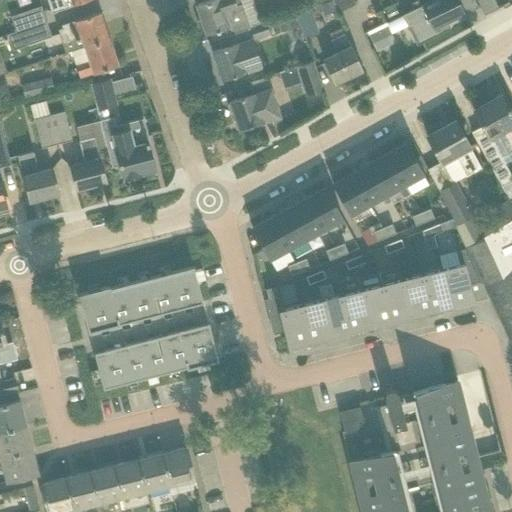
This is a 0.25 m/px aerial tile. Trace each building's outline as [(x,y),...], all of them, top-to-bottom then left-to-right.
[(54,0),(58,9),(84,0),(54,0)] [(249,28),(241,4),(236,5),(234,0),(210,0),(196,5),(201,19),(196,21),(201,33),(205,31),(205,33),(227,26),(229,34),(249,28)] [(331,0),(321,4),(324,14),(335,11),(331,0)] [(410,24),(418,41),(436,32),(434,28),(478,7),(474,0),(432,0),(401,15),(406,26),(410,24)] [(10,16),(16,32),(47,21),(42,6),(10,16)] [(295,13),(303,37),(318,32),(310,8),(295,13)] [(85,46),(108,38),(99,12),(63,24),(61,25),(62,28),(58,29),(65,52),(85,46)] [(253,40),(287,29),(283,16),(249,28),(248,28),(253,40)] [(7,35),(12,50),(52,37),(47,21),(16,32),(7,35)] [(369,35),(376,50),(387,45),(380,30),(369,35)] [(323,59),(334,83),(362,70),(343,32),(330,38),(337,52),(323,59)] [(108,38),(85,46),(89,60),(76,64),(80,77),(117,65),(108,38)] [(260,66),(251,39),(236,44),(236,43),(212,51),(221,80),(246,72),(246,71),(260,66)] [(322,91),(312,61),(296,66),(307,96),(322,91)] [(279,116),(266,76),(233,87),(237,99),(229,101),(229,103),(228,106),(230,113),(233,114),(238,129),(263,121),(279,116)] [(54,91),(50,77),(21,84),(24,99),(54,91)] [(114,98),(109,78),(89,83),(96,110),(110,106),(108,99),(114,98)] [(6,86),(0,88),(0,96),(9,94),(6,86)] [(502,131),(511,149),(511,114),(501,95),(473,110),(489,138),(502,131)] [(110,106),(96,110),(99,120),(113,116),(111,106),(110,106)] [(64,111),(49,115),(50,118),(56,143),(71,139),(64,111)] [(113,116),(99,120),(105,146),(111,168),(118,165),(122,177),(123,177),(123,178),(126,178),(127,181),(138,178),(137,175),(140,174),(140,173),(154,169),(146,135),(131,139),(128,129),(117,132),(113,116)] [(34,122),(41,147),(56,143),(50,118),(34,122)] [(70,165),(71,170),(76,189),(106,181),(97,149),(105,146),(99,120),(76,126),(79,141),(78,141),(84,162),(70,165)] [(481,167),(465,138),(455,120),(426,136),(441,162),(451,183),(454,181),(465,176),(481,167)] [(0,166),(10,164),(0,125),(0,166)] [(404,184),(423,174),(405,142),(387,152),(404,184)] [(39,172),(33,151),(16,156),(28,202),(59,194),(52,168),(39,172)] [(486,158),(501,186),(511,179),(511,177),(498,151),(486,158)] [(404,184),(387,152),(368,162),(386,194),(404,184)] [(386,194),(368,162),(350,172),(368,204),(386,194)] [(368,204),(350,172),(332,182),(350,214),(368,204)] [(9,207),(4,187),(2,180),(0,173),(0,213),(9,212),(7,207),(9,207)] [(439,191),(456,225),(473,216),(455,182),(439,191)] [(306,197),(324,229),(342,218),(325,187),(306,197)] [(324,229),(306,197),(288,207),(305,239),(324,229)] [(305,239),(288,207),(270,217),(287,249),(305,239)] [(430,209),(420,212),(424,222),(433,218),(430,209)] [(420,212),(411,216),(415,225),(424,222),(420,212)] [(287,249),(270,217),(251,227),(269,259),(287,249)] [(511,218),(481,237),(481,236),(465,246),(466,247),(483,286),(511,272),(511,218)] [(442,231),(439,223),(431,227),(434,234),(442,231)] [(391,224),(382,228),(386,237),(395,233),(391,224)] [(434,234),(431,227),(422,230),(425,238),(434,234)] [(382,228),(373,231),(376,241),(386,237),(382,228)] [(403,246),(400,239),(392,242),(395,250),(403,246)] [(386,253),(395,250),(392,242),(383,246),(386,253)] [(344,243),(334,247),(338,256),(347,252),(344,243)] [(334,247),(325,250),(328,260),(338,256),(334,247)] [(472,300),(467,280),(478,278),(464,248),(455,250),(459,264),(445,268),(445,267),(442,268),(451,305),(458,303),(470,300),(472,300)] [(364,262),(361,254),(353,258),(356,265),(364,262)] [(305,258),(296,262),(300,271),(309,268),(305,258)] [(356,265),(353,258),(344,261),(347,269),(356,265)] [(296,262),(287,266),(290,275),(300,271),(296,262)] [(171,273),(180,310),(202,304),(192,267),(171,273)] [(451,305),(442,268),(438,269),(425,273),(424,273),(421,273),(431,310),(434,309),(446,306),(451,305)] [(325,278),(322,270),(314,273),(317,281),(325,278)] [(149,278),(159,315),(180,310),(171,273),(149,278)] [(317,281),(314,273),(305,277),(308,284),(317,281)] [(431,310),(421,273),(418,274),(418,275),(404,278),(401,278),(411,315),(415,314),(428,310),(428,311),(431,310)] [(128,284),(138,321),(159,315),(149,278),(128,284)] [(411,315),(401,278),(398,279),(398,280),(384,283),(381,284),(390,320),(393,319),(406,316),(411,315)] [(106,290),(116,327),(138,321),(128,284),(106,290)] [(390,320),(381,284),(378,284),(378,285),(364,288),(361,289),(370,325),(375,324),(387,321),(390,320)] [(370,325),(361,289),(358,290),(344,293),(341,294),(349,327),(368,322),(369,326),(370,325)] [(116,327),(106,290),(78,297),(82,312),(89,310),(95,332),(116,327)] [(349,327),(341,294),(338,295),(324,299),(324,298),(321,299),(329,332),(349,327)] [(309,337),(301,304),(297,305),(283,309),(283,308),(281,309),(277,295),(263,299),(272,330),(284,326),(288,343),(289,342),(302,339),(309,337)] [(329,332),(321,299),(317,300),(318,300),(304,304),(304,303),(301,304),(309,337),(329,332)] [(0,395),(17,391),(14,378),(1,381),(0,376),(0,347),(6,346),(0,323),(0,395)] [(179,332),(188,368),(217,360),(213,347),(206,349),(200,326),(179,332)] [(157,338),(167,373),(188,368),(179,332),(157,338)] [(136,343),(145,379),(167,373),(157,338),(136,343)] [(115,349),(124,385),(145,379),(136,343),(115,349)] [(102,390),(124,385),(115,349),(93,355),(102,390)] [(488,511),(455,380),(411,391),(413,397),(399,401),(397,393),(397,392),(396,390),(395,390),(394,389),(393,388),(392,388),(391,388),(390,388),(389,388),(388,388),(387,389),(385,390),(384,391),(384,393),(384,394),(384,395),(389,419),(382,421),(389,451),(350,461),(362,511),(488,511)] [(0,404),(0,430),(25,424),(19,400),(0,404)] [(365,428),(359,406),(338,411),(344,433),(365,428)] [(0,430),(0,456),(31,448),(25,424),(0,430)] [(186,447),(162,453),(169,485),(171,494),(196,488),(194,479),(186,447)] [(31,448),(0,456),(0,457),(6,481),(38,473),(31,448)] [(162,453),(137,459),(145,491),(169,485),(162,453)] [(137,459),(112,465),(120,497),(145,491),(137,459)] [(112,465),(89,471),(97,503),(120,497),(112,465)] [(72,509),(73,511),(99,511),(97,503),(89,471),(64,478),(72,509)] [(47,511),(59,511),(72,509),(64,478),(40,484),(47,511)] [(32,511),(39,510),(33,486),(24,488),(29,511),(32,511)]
